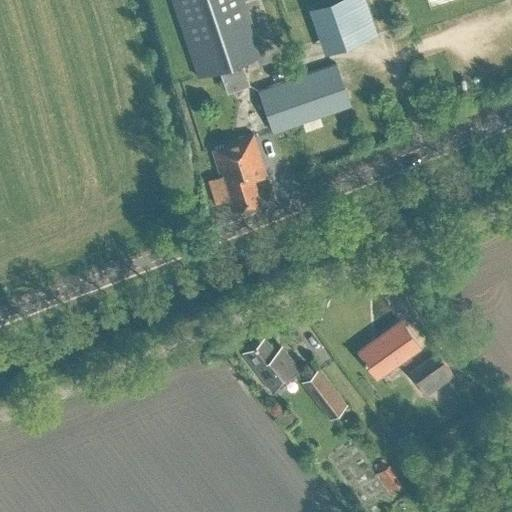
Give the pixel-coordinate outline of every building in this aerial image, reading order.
[(240,61),(261,54),(242,0),(171,0),(197,75),(217,68),(225,91),(248,83),(240,61)] [(323,51),(376,32),(365,0),(323,0),(308,6),(323,51)] [(272,130),(349,103),(334,62),(257,89),(272,130)] [(252,178),(265,173),(251,131),(221,141),(222,143),(210,147),(222,183),(210,187),(215,202),(227,198),(230,208),(259,198),(252,178)] [(375,374),(417,344),(398,318),(356,348),(375,374)] [(262,334),(241,350),(271,390),(298,369),(282,349),(276,353),(262,334)] [(446,364),(435,349),(408,368),(418,384),(419,383),(425,393),(453,373),(446,364)] [(318,365),(303,377),(330,412),(345,401),(318,365)] [(286,405),(276,413),(285,424),(295,416),(286,405)] [(403,446),(416,436),(410,427),(396,436),(403,446)] [(393,473),(382,481),(388,491),(400,483),(393,473)]
